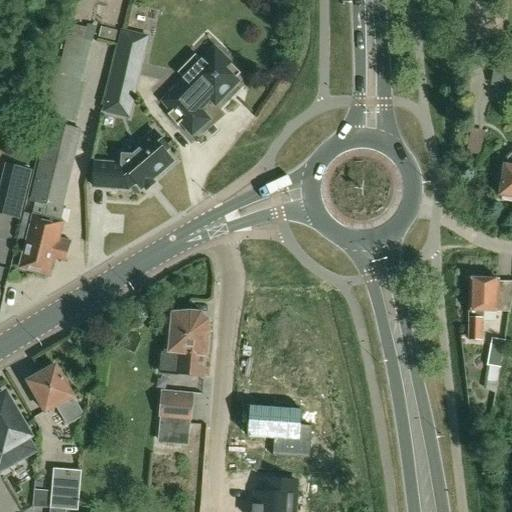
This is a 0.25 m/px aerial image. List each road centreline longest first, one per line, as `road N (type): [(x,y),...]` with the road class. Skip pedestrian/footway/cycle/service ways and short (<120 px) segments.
road 1 (residential): [(211,511),(228,256),(225,234),(212,225)]
road 2 (secondary): [(442,511),(388,235)]
road 3 (secondary): [(358,242),(384,334),(414,511)]
road 4 (primary): [(0,351),(212,225)]
road 5 (primary): [(370,140),(365,0)]
